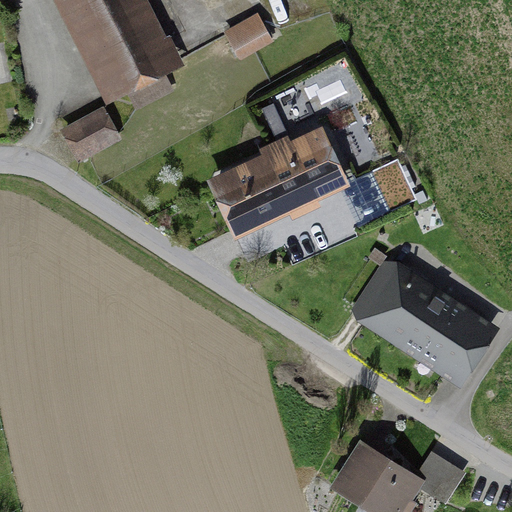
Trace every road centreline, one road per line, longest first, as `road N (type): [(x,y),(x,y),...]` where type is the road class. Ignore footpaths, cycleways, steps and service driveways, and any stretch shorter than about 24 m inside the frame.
road 1 (residential): [(0,164),(62,180),(511,466)]
road 2 (track): [(16,0),(44,75),(26,167)]
